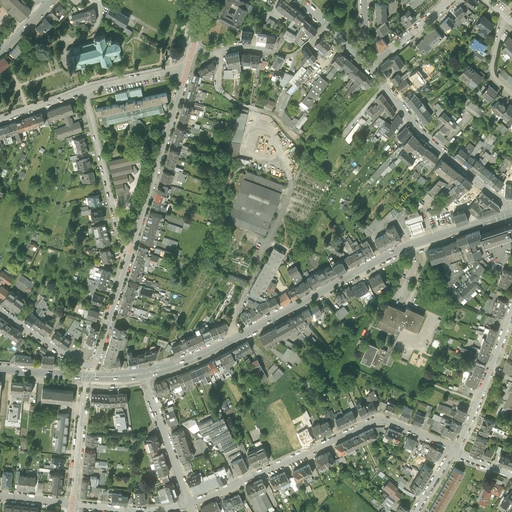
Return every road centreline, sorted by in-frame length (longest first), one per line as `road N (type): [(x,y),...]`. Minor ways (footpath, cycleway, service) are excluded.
road 1 (secondary): [(234,338),(403,247),(511,213)]
road 2 (residential): [(188,504),(373,420),(453,450)]
road 3 (residential): [(0,309),(73,361),(94,364),(130,250)]
road 4 (residential): [(369,68),(426,138),(511,210)]
road 5 (residential): [(130,250),(187,68)]
road 6 (unclassified): [(83,90),(121,244),(130,250)]
road 7 (residential): [(511,307),(453,450)]
road 8 (secondary): [(0,369),(95,377),(143,372)]
road 9 (residential): [(143,372),(188,504)]
